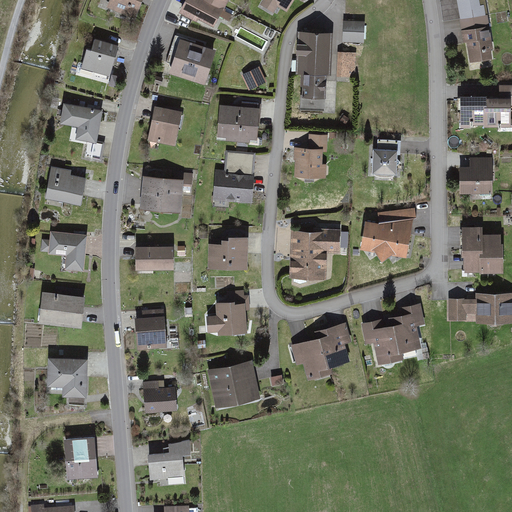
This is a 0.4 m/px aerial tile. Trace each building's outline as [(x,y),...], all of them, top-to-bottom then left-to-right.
[(109,0),(107,7),(136,18),(141,0),(109,0)] [(217,32),(227,12),(204,0),(189,0),(182,14),(217,32)] [(204,0),(227,12),(233,1),(232,0),(231,0),(204,0)] [(277,15),(281,10),(288,14),(297,0),(266,0),(262,6),(277,15)] [(344,24),(343,45),(365,45),(365,24),(344,24)] [(466,47),(470,46),(473,66),(495,62),(492,42),(490,31),(464,35),(466,47)] [(305,76),(302,113),(326,115),(328,78),(334,78),(336,38),(300,35),(297,76),(305,76)] [(86,50),(81,70),(110,77),(118,46),(95,40),(92,52),(86,50)] [(183,42),(172,76),(206,87),(217,53),(183,42)] [(357,56),(339,56),(339,80),(357,80),(357,56)] [(242,77),(250,93),(268,84),(261,68),(242,77)] [(473,129),(504,129),(504,136),(511,136),(511,88),(501,88),(501,99),(511,99),(511,102),(489,102),(489,100),(462,100),(462,102),(463,132),(473,132),(473,129)] [(102,111),(65,105),(61,125),(79,128),(77,140),(97,144),(102,111)] [(261,109),(220,106),(217,140),(258,143),(261,109)] [(176,148),(182,115),(156,111),(150,144),(176,148)] [(329,138),(310,137),(310,151),(296,151),(294,179),(328,181),(330,152),(328,152),(329,138)] [(227,151),(225,171),(215,170),(212,207),(226,208),(227,201),(252,203),(256,153),(227,151)] [(400,154),(376,153),(375,177),(399,178),(400,154)] [(462,171),(462,198),(494,197),(493,170),(493,160),(471,160),(472,171),(462,171)] [(86,180),(70,177),(71,173),(51,169),(50,173),(45,200),(81,206),(86,180)] [(187,183),(145,179),(142,212),(183,216),(187,183)] [(363,252),(376,255),(385,266),(395,259),(410,262),(415,235),(414,234),(415,226),(418,225),(417,212),(379,216),(381,228),(369,225),(363,252)] [(328,282),(329,256),(341,256),(343,231),(316,230),(316,235),(294,234),(292,281),(328,282)] [(505,247),(503,247),(502,238),(486,238),(486,230),(463,231),(464,261),(466,261),(467,276),(482,276),(482,277),(506,277),(505,247)] [(48,255),(66,257),(65,270),(84,271),(87,236),(50,233),(48,255)] [(222,241),(222,246),(208,245),(208,270),(247,271),(247,239),(228,239),(228,242),(222,241)] [(138,249),(138,273),(176,273),(175,249),(138,249)] [(42,293),(39,324),(82,329),(85,298),(42,293)] [(249,336),(247,313),(251,312),(249,293),(229,295),(230,305),(218,306),(219,318),(209,318),(211,336),(220,335),(220,339),(249,336)] [(451,324),(480,324),(480,327),(511,327),(511,296),(480,296),(480,303),(451,303),(451,324)] [(384,322),(364,326),(369,347),(376,345),(381,368),(405,363),(404,356),(423,352),(418,329),(427,327),(423,307),(403,311),(404,318),(392,321),(393,328),(386,330),(384,322)] [(144,312),(144,319),(138,320),(139,351),(169,350),(167,318),(167,311),(144,312)] [(318,342),(294,349),(299,368),(305,366),(310,385),(335,377),(333,370),(352,365),(347,347),(354,345),(348,325),(316,334),(318,342)] [(87,399),(88,360),(49,359),(49,390),(64,390),(63,399),(87,399)] [(255,363),(208,373),(217,412),(263,402),(255,363)] [(167,382),(144,384),(147,416),(177,413),(175,390),(167,390),(167,382)] [(97,440),(66,442),(69,483),(100,480),(97,440)] [(193,458),(192,443),(171,447),(172,456),(150,457),(151,483),(169,482),(169,489),(187,488),(185,459),(193,458)] [(165,503),(165,511),(176,511),(191,511),(190,502),(165,503)]
